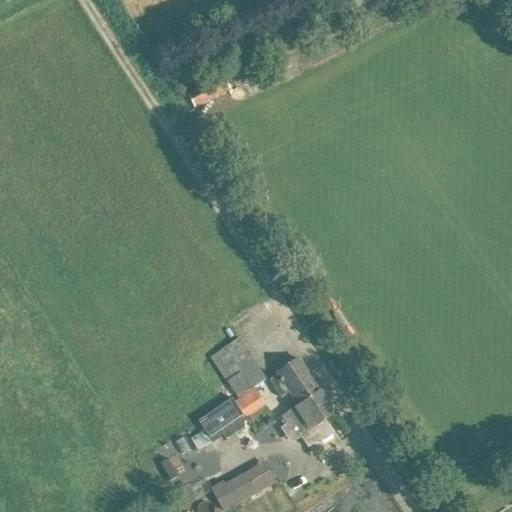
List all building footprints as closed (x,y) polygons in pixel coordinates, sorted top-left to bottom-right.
[(188,95),(195,108),(230,88),(224,76),(188,95)] [(239,338),(209,358),(237,399),(267,379),(239,338)] [(298,404),(281,416),(286,424),(280,428),(291,443),(302,437),(308,447),(320,439),(322,442),(334,434),(325,420),(334,414),(335,413),(319,389),(299,359),(269,379),(279,396),(289,389),(297,402),(298,404)] [(235,402),(246,418),(266,404),(255,388),(235,402)] [(242,422),(246,419),(235,402),(232,398),(198,421),(213,442),(223,435),(226,439),(245,426),(242,422)] [(210,488),(223,511),(224,511),(258,493),(249,477),(228,489),(223,481),(210,488)] [(189,485),(175,492),(184,508),(197,500),(189,485)]
